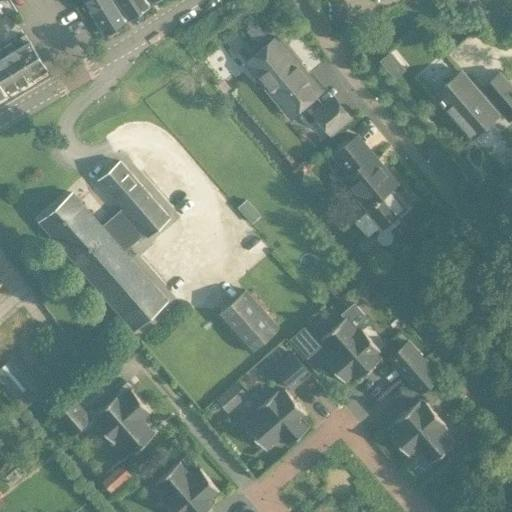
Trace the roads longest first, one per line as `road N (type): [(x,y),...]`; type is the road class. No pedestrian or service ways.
road 1 (residential): [(303,0),(460,195),(466,242)]
road 2 (residential): [(421,511),(343,420),(258,489)]
road 3 (tertiary): [(0,116),(191,0)]
